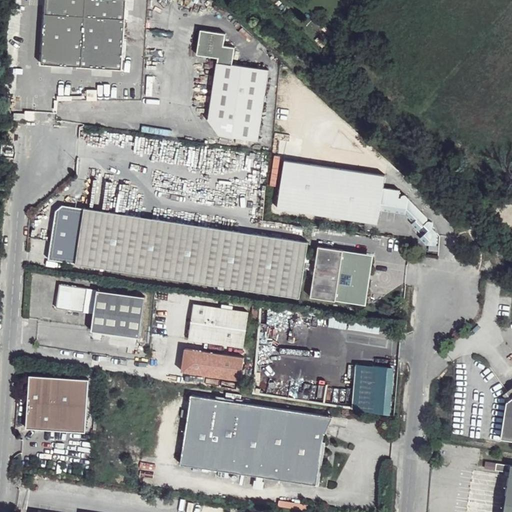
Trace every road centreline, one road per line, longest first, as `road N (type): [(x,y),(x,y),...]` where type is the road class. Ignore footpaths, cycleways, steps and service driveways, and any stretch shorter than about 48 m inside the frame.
road 1 (unclassified): [(0,482),(19,166),(34,135)]
road 2 (residential): [(439,250),(408,511)]
